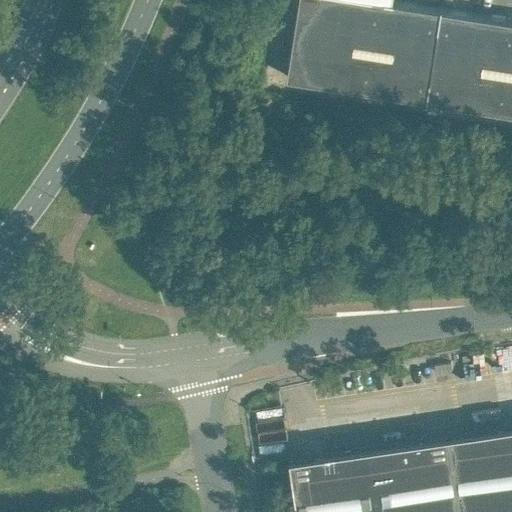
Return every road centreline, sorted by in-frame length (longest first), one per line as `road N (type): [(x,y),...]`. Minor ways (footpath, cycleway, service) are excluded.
road 1 (unclassified): [(195,353),(511,310)]
road 2 (secondary): [(0,244),(77,137),(143,0)]
road 3 (unknown): [(283,369),(298,406),(310,413),(511,389)]
road 4 (unclassified): [(222,511),(195,353)]
road 5 (unclassified): [(195,353),(113,360),(49,343)]
